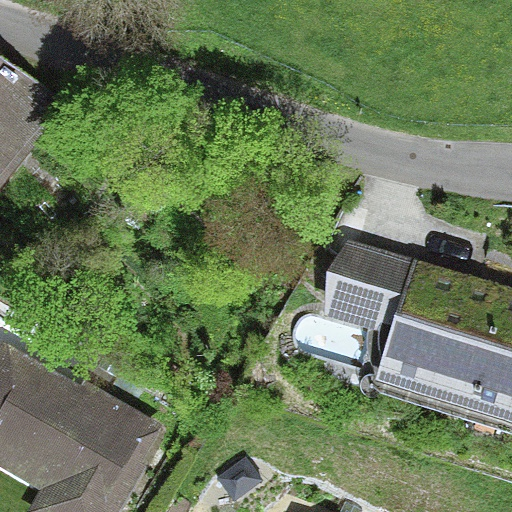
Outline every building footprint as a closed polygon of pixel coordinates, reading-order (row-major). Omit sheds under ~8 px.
[(0,190),(63,104),(0,59),(0,190)] [(391,335),(414,261),(349,240),(325,315),(391,335)] [(511,287),(415,257),(414,261),(391,335),(376,380),(511,422),(511,287)] [(81,386),(4,342),(0,348),(0,465),(41,489),(28,511),(116,511),(165,426),(85,380),(81,386)] [(247,456),(217,478),(233,501),(264,479),(247,456)]
